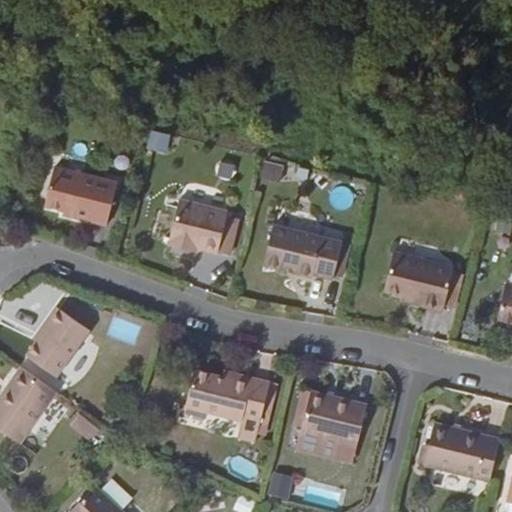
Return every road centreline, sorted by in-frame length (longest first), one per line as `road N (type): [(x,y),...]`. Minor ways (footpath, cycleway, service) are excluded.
road 1 (residential): [(418,359),(236,326),(67,262),(25,260),(0,271)]
road 2 (residential): [(418,359),(380,511)]
